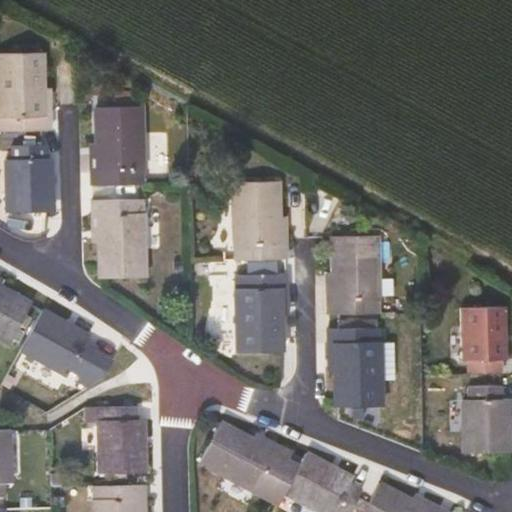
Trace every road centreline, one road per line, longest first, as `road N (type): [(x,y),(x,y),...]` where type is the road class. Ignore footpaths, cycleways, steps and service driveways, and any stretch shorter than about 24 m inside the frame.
road 1 (residential): [(292,414),(486,493),(511,493)]
road 2 (residential): [(292,414),(307,371),(306,246)]
road 3 (residential): [(52,272),(72,216),(70,111)]
road 4 (residential): [(52,272),(175,364)]
road 5 (residential): [(177,511),(175,364)]
road 6 (residential): [(175,364),(292,414)]
